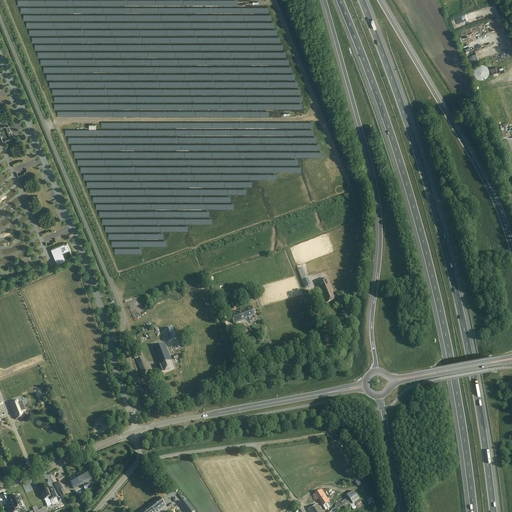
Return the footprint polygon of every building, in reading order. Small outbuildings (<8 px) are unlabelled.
[(467,43),(470,51),(487,45),(484,37),(467,43)] [(479,79),(481,79),(482,79),(484,79),(485,78),(486,78),(487,77),(488,75),(488,74),(489,73),(489,71),(489,70),(488,69),(488,67),(487,66),(486,65),(484,65),(483,64),(482,64),(480,64),(479,64),(477,65),(476,66),(475,67),(474,68),(474,70),(473,71),(473,73),(474,74),(474,76),(475,77),(476,78),(478,79),(479,79)] [(511,140),(501,144),(511,173),(511,140)] [(69,250),(70,250),(67,243),(64,245),(64,244),(62,244),(61,245),(51,249),(57,264),(66,261),(66,260),(63,253),(69,250)] [(310,288),(303,271),(298,272),(302,283),(305,290),(310,288)] [(323,293),(327,303),(335,300),(332,292),(333,291),(327,278),(317,282),(322,293),(323,293)] [(252,306),(230,313),(234,324),(245,320),(245,319),(255,315),(252,306)] [(152,328),(150,324),(140,329),(142,332),(152,328)] [(172,328),(164,331),(168,342),(177,339),(172,328)] [(157,367),(160,374),(173,368),(171,361),(165,344),(153,349),(156,358),(158,357),(161,365),(157,367)] [(12,412),(13,412),(16,419),(24,416),(17,400),(8,404),(12,412)] [(75,474),(68,478),(74,489),(85,483),(84,482),(90,478),(86,470),(76,476),(75,474)] [(372,496),(366,478),(360,480),(366,498),(372,496)] [(60,482),(55,485),(59,493),(64,490),(60,482)] [(47,485),(39,488),(44,500),(49,498),(52,506),(59,504),(53,489),(51,490),(50,489),(49,489),(47,485)] [(312,495),(316,501),(318,500),(324,509),(330,505),(328,503),(330,502),(321,489),(312,495)] [(336,508),(331,511),(330,510),(327,511),(336,511),(338,511),(341,511),(351,505),(355,510),(357,508),(363,505),(359,500),(354,493),(334,506),(336,508)] [(7,504),(10,511),(16,511),(17,511),(16,509),(21,507),(19,502),(21,501),(20,497),(17,498),(16,495),(8,499),(10,503),(9,503),(10,504),(8,505),(7,504)] [(149,505),(150,506),(155,511),(157,510),(158,511),(166,505),(159,497),(149,505)]
